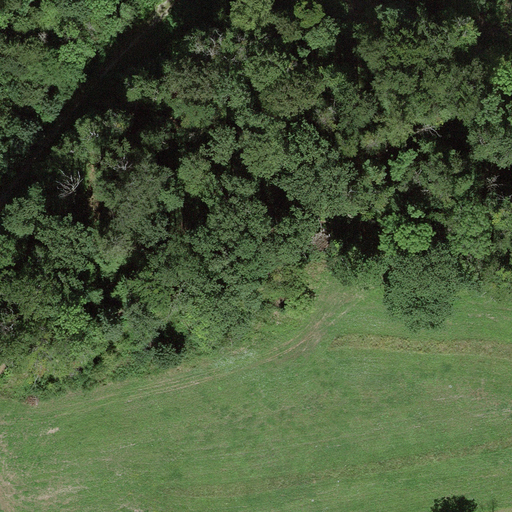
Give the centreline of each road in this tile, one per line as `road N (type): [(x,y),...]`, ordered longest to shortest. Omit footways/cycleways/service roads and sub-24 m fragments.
road 1 (track): [(0,193),(114,50),(172,0)]
road 2 (track): [(114,50),(211,31),(268,0)]
road 3 (track): [(395,0),(511,57)]
